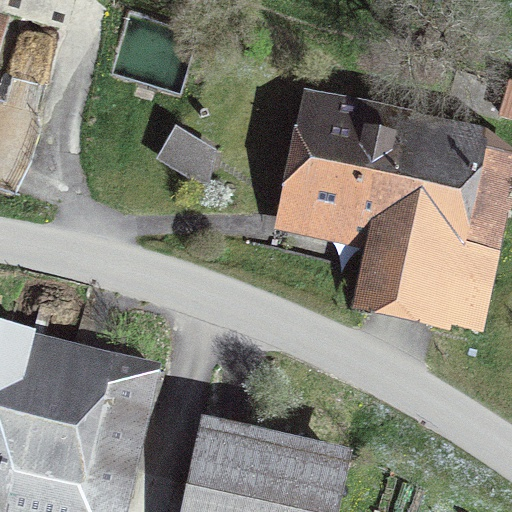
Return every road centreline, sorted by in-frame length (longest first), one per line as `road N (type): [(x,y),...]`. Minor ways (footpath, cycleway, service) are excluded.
road 1 (unclassified): [(511,452),(394,377),(270,318),(0,238)]
road 2 (track): [(78,256),(84,225),(61,161),(72,16)]
road 3 (track): [(152,511),(207,295)]
road 4 (track): [(84,225),(231,223)]
